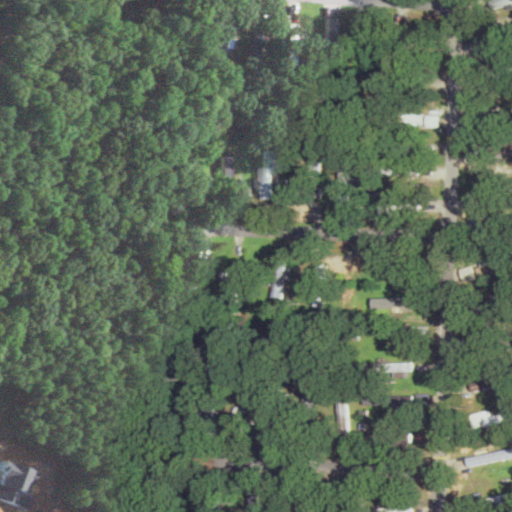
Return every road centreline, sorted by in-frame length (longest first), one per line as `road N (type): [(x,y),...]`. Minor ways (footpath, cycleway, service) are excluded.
road 1 (residential): [(443,511),(458,0)]
road 2 (residential): [(187,233),(456,236)]
road 3 (residential): [(223,458),(445,469)]
